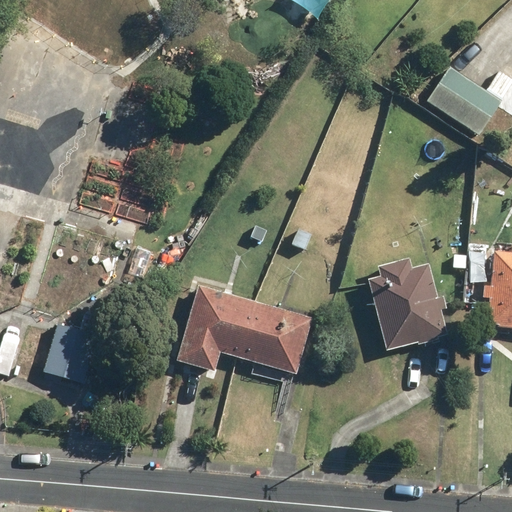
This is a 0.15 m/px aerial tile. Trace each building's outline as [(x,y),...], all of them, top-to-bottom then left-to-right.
[(42,0),(93,69),(146,30),(123,0),(42,0)] [(446,68),(422,105),(476,141),(498,107),(511,116),(511,82),(496,72),(483,92),(446,68)] [(511,245),(507,245),(505,258),(491,255),(481,326),(511,330),(511,245)] [(423,269),(409,273),(406,261),(371,271),(374,283),(360,287),(381,356),(444,338),(423,269)] [(191,289),(170,363),(208,374),(213,357),(291,379),(307,322),(191,289)] [(97,340),(54,326),(37,378),(80,392),(97,340)]
